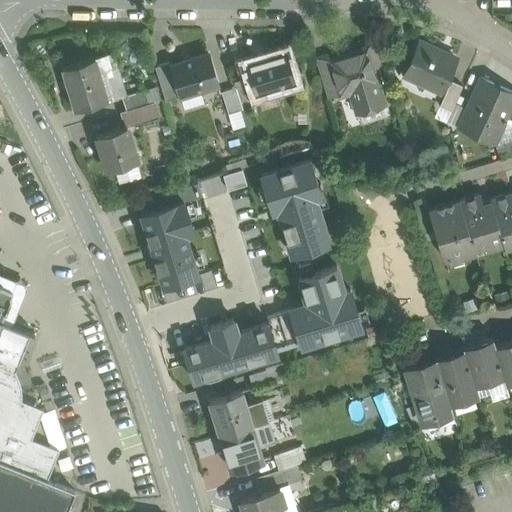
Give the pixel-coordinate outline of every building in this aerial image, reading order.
[(385,67),(376,39),(364,43),(366,48),(367,48),(373,70),(385,67)] [(455,58),(419,41),(404,74),(441,90),(455,58)] [(329,59),(328,59),(339,94),(351,91),(357,112),(359,111),(363,123),(385,116),(382,104),(384,104),(373,70),(367,48),(366,48),(329,59)] [(286,49),(245,62),(250,76),(255,92),(295,80),(286,49)] [(106,76),(113,96),(126,92),(114,51),(106,53),(113,74),(106,76)] [(171,64),(181,95),(184,105),(197,101),(194,91),(218,84),(208,52),(171,64)] [(94,56),(62,65),(75,108),(113,96),(106,76),(113,74),(106,53),(94,56)] [(328,54),(315,58),(327,98),(339,94),(328,59),(329,59),(328,54)] [(170,61),(155,66),(165,100),(181,95),(171,64),(170,61)] [(250,76),(234,81),(236,87),(243,109),(259,104),(255,92),(250,76)] [(511,102),(511,91),(481,77),(459,125),(492,141),(503,117),(505,118),(511,102)] [(462,85),(451,80),(439,105),(450,111),(462,85)] [(236,87),(222,91),(228,113),(243,109),(236,87)] [(143,89),(122,95),(126,109),(147,102),(143,89)] [(147,102),(126,109),(130,125),(158,116),(153,101),(147,102)] [(127,125),(96,134),(107,169),(115,166),(119,180),(120,180),(120,179),(140,173),(136,160),(137,159),(127,125)] [(310,159),(261,175),(272,211),(277,209),(291,254),(294,253),(307,249),(330,242),(319,207),(316,197),(321,195),(319,188),(310,159)] [(242,168),(222,174),(227,190),(247,184),(242,168)] [(163,191),(167,204),(184,199),(184,200),(202,195),(198,181),(163,191)] [(316,197),(319,207),(328,204),(322,187),(319,188),(321,195),(316,197)] [(511,195),(511,191),(490,197),(490,200),(504,244),(503,244),(504,247),(511,244),(511,195)] [(490,200),(483,202),(480,193),(459,199),(474,248),(485,244),(486,249),(503,244),(504,244),(490,200)] [(184,200),(184,199),(167,204),(141,212),(163,284),(198,273),(185,231),(193,229),(184,200)] [(459,199),(428,208),(443,258),(460,253),(461,257),(476,252),(474,248),(459,199)] [(311,261),(307,249),(294,253),(298,265),(311,261)] [(0,280),(14,286),(2,316),(17,321),(33,279),(0,265),(0,280)] [(337,266),(298,277),(306,302),(289,307),(290,309),(301,343),(301,345),(362,327),(350,288),(344,290),(337,266)] [(14,286),(0,280),(0,511),(65,511),(74,490),(47,479),(45,478),(46,475),(47,470),(47,465),(46,462),(43,457),(39,452),(33,445),(30,443),(25,435),(22,426),(19,417),(18,407),(17,400),(15,393),(13,382),(22,379),(16,364),(6,368),(1,364),(0,362),(0,321),(2,316),(14,286)] [(278,313),(289,347),(301,343),(290,309),(278,313)] [(268,322),(277,350),(289,347),(278,313),(267,317),(268,322)] [(6,368),(16,364),(13,362),(29,326),(17,321),(2,316),(0,321),(0,362),(1,364),(6,368)] [(277,350),(268,322),(237,331),(233,318),(210,325),(214,338),(183,348),(192,379),(278,353),(277,350)] [(493,337),(463,346),(475,384),(476,384),(503,376),(504,375),(494,344),(495,344),(493,337)] [(511,338),(495,344),(494,344),(504,375),(503,376),(505,383),(511,381),(511,338)] [(463,346),(448,351),(449,354),(436,358),(436,359),(449,402),(479,393),(476,384),(475,384),(463,346)] [(322,359),(312,362),(316,375),(326,372),(322,359)] [(436,359),(405,368),(413,394),(416,393),(417,399),(424,420),(424,421),(425,421),(426,421),(425,417),(450,409),(451,413),(452,412),(436,359)] [(283,363),(272,366),(276,380),(287,376),(283,363)] [(265,368),(249,373),(253,387),(276,380),(272,366),(265,369),(265,368)] [(23,385),(22,379),(13,382),(15,393),(17,400),(18,407),(19,417),(22,426),(25,435),(30,443),(33,445),(39,452),(43,457),(46,462),(47,465),(47,470),(46,475),(45,478),(47,479),(61,443),(32,432),(45,402),(23,392),(23,389),(23,385)] [(241,391),(210,400),(220,435),(252,425),(246,404),(241,391)] [(262,399),(246,404),(252,425),(269,420),(262,399)] [(417,399),(404,403),(412,423),(424,420),(417,399)] [(450,409),(425,417),(426,421),(425,421),(427,429),(428,429),(455,421),(452,412),(451,413),(450,409)] [(252,425),(220,435),(230,468),(262,459),(252,425)] [(410,431),(401,434),(405,449),(415,446),(410,431)] [(301,445),(274,454),(278,469),(297,463),(305,461),(301,445)] [(278,469),(255,476),(260,492),(279,485),(301,479),(297,463),(278,469)] [(427,475),(418,478),(422,490),(431,487),(427,475)] [(260,492),(240,498),(243,511),(281,511),(279,504),(285,503),(279,485),(260,492)]
